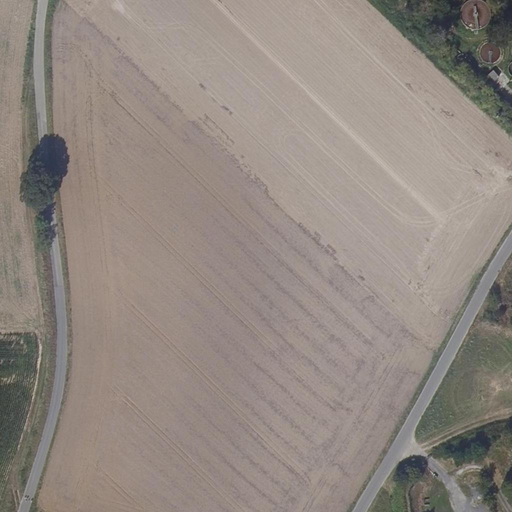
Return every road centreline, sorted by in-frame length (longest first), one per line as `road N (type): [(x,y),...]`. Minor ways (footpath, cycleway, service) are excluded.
road 1 (unclassified): [(24,511),(56,402),(62,346),(39,79),(43,0)]
road 2 (unclassified): [(358,511),(511,239)]
road 3 (track): [(391,458),(511,415)]
